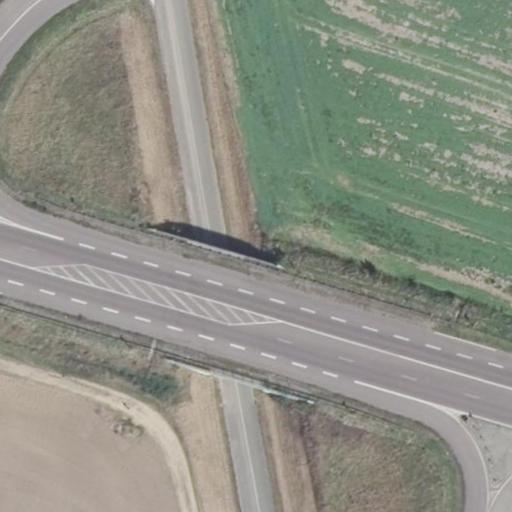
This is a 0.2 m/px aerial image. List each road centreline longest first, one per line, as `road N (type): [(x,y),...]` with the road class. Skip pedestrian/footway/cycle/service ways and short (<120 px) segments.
road 1 (tertiary): [(259,511),(170,0)]
road 2 (primary): [(354,349),(49,263)]
road 3 (track): [(187,511),(172,449),(148,419),(111,396),(0,365)]
road 4 (primary): [(354,349),(452,431),(487,511)]
road 5 (primary): [(511,395),(354,349)]
